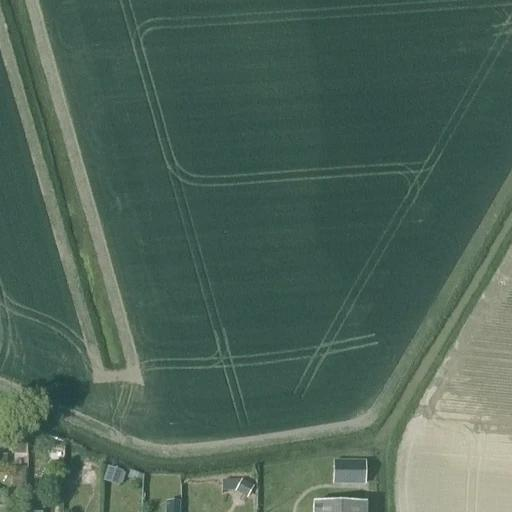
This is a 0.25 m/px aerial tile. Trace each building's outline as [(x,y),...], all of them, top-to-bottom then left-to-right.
[(40,456),(28,456),(28,469),(40,470),(40,456)] [(91,462),(63,461),(63,471),(90,473),(91,462)] [(332,462),(331,486),(364,486),(364,463),(332,462)] [(122,474),(106,468),(101,483),(117,488),(122,474)] [(240,481),(234,493),(246,500),(252,488),(240,481)]
